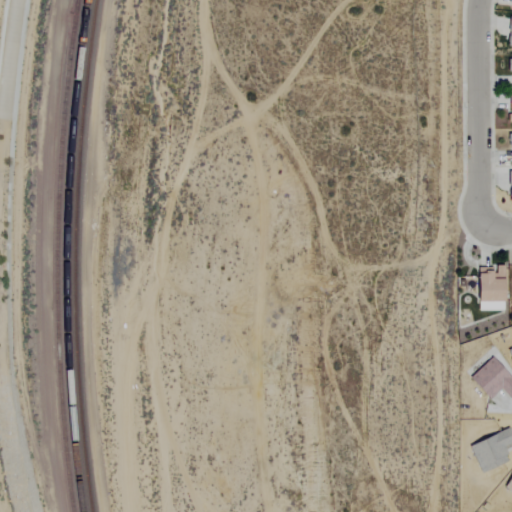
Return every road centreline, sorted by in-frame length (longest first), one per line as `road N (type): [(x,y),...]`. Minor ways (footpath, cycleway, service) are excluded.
road 1 (track): [(207,0),(203,59),(153,265),(169,452),(164,511)]
road 2 (residential): [(478,0),(477,226)]
